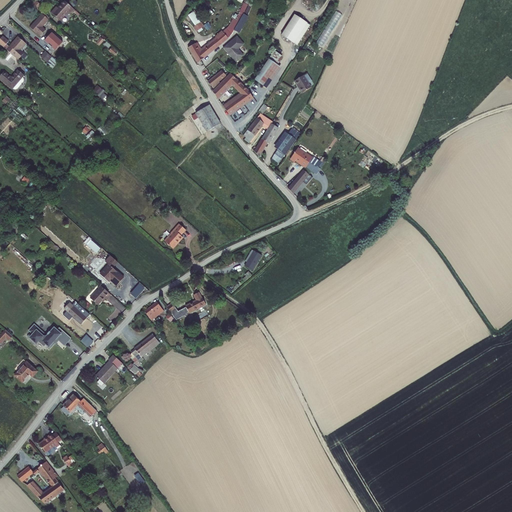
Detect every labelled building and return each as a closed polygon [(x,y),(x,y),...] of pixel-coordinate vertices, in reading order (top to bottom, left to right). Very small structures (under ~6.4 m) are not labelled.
[(55,9),(51,13),(61,22),(70,12),(72,14),(75,11),(64,1),(56,10),(55,9)] [(188,14),(198,30),(205,26),(196,10),(188,14)] [(335,11),(328,28),(334,30),(340,14),(335,11)] [(293,13),(279,33),(296,43),(309,22),(293,13)] [(41,14),(33,24),(44,33),(46,31),(43,28),(49,21),(41,14)] [(241,25),(236,22),(230,31),(235,34),(241,25)] [(33,24),(30,28),(37,34),(38,33),(41,36),(44,33),(33,24)] [(220,30),(213,35),(215,37),(221,32),(225,37),(228,32),(224,27),(220,31),(220,30)] [(323,47),(329,34),(323,31),(317,45),(323,47)] [(193,43),(187,47),(195,62),(225,37),(221,32),(215,37),(198,50),(196,48),(193,43)] [(52,33),(44,42),(56,51),(63,43),(52,33)] [(279,33),(279,34),(296,44),(296,43),(279,33)] [(2,34),(0,37),(0,43),(3,46),(9,40),(2,34)] [(213,35),(196,48),(198,50),(215,37),(213,35)] [(240,56),(234,48),(240,43),(234,36),(228,40),(231,44),(227,46),(232,53),(228,55),(233,62),(240,56)] [(18,37),(7,51),(18,61),(24,54),(21,51),(26,45),(18,37)] [(102,37),(96,42),(100,45),(105,40),(102,37)] [(228,40),(221,46),(228,55),(232,53),(227,46),(231,44),(228,40)] [(112,47),(109,50),(117,57),(120,54),(112,47)] [(270,50),(250,75),(259,82),(279,56),(270,50)] [(52,58),(45,51),(40,57),(47,63),(52,58)] [(220,69),(206,81),(212,88),(219,81),(219,80),(225,75),(220,69)] [(4,72),(0,76),(0,79),(12,90),(25,75),(18,70),(11,78),(4,72)] [(302,73),(293,79),(300,91),(309,86),(302,73)] [(212,89),(210,91),(216,97),(230,84),(237,90),(240,94),(223,108),(227,113),(249,93),(229,74),(212,89)] [(98,84),(93,90),(103,98),(108,93),(98,84)] [(237,90),(221,104),(223,108),(240,94),(237,90)] [(261,102),(256,109),(259,112),(265,104),(261,102)] [(218,123),(208,105),(194,112),(205,131),(218,123)] [(261,113),(259,115),(269,122),(270,119),(261,113)] [(248,131),(243,139),(247,143),(261,125),(265,129),(252,152),(258,155),(266,140),(268,141),(276,126),(269,122),(259,115),(258,114),(246,130),(248,131)] [(277,149),(270,159),(277,164),(294,138),(283,130),(272,146),(277,149)] [(296,147),(287,158),(293,162),(295,160),(302,165),(310,155),(296,147)] [(319,164),(317,162),(319,161),(310,154),(310,155),(302,165),(302,166),(306,168),(310,162),(313,164),(309,170),(313,173),(319,164)] [(303,168),(286,188),(291,193),(308,171),(303,168)] [(171,234),(163,242),(172,250),(183,237),(180,235),(185,229),(178,223),(170,233),(171,234)] [(246,259),(243,263),(250,267),(260,251),(251,246),(248,252),(249,253),(246,259)] [(107,264),(98,274),(107,282),(109,280),(115,286),(123,277),(112,267),(116,262),(109,255),(103,260),(107,264)] [(98,289),(92,295),(99,301),(103,298),(106,301),(111,295),(99,285),(97,288),(98,289)] [(172,317),(186,308),(187,310),(203,299),(199,292),(197,293),(193,288),(189,291),(193,296),(182,303),(183,304),(175,309),(170,301),(163,305),(164,306),(172,317)] [(92,295),(90,298),(97,304),(99,301),(92,295)] [(162,308),(162,307),(155,299),(143,309),(147,314),(154,309),(155,310),(158,307),(159,310),(162,308)] [(72,303),(71,304),(84,316),(88,312),(79,305),(77,307),(72,303)] [(65,307),(60,313),(66,319),(70,315),(78,322),(84,316),(71,304),(67,309),(65,307)] [(149,317),(159,310),(158,307),(155,310),(154,309),(147,314),(149,317)] [(39,333),(39,329),(31,323),(26,329),(30,332),(26,336),(33,342),(35,339),(41,344),(42,343),(47,346),(50,343),(49,342),(54,337),(57,339),(61,343),(67,336),(60,330),(59,331),(56,329),(55,330),(52,327),(49,331),(48,330),(45,333),(46,334),(45,335),(40,336),(39,335),(40,334),(39,333)] [(4,328),(0,332),(0,341),(5,336),(9,339),(13,335),(4,328)] [(133,347),(139,355),(142,359),(145,356),(143,352),(157,341),(151,332),(133,347)] [(88,347),(94,341),(87,334),(81,340),(88,347)] [(129,351),(135,359),(139,355),(133,347),(129,351)] [(91,374),(98,380),(111,366),(110,365),(116,358),(108,351),(102,357),(104,358),(91,374)] [(26,361),(14,374),(21,381),(29,373),(32,375),(36,370),(26,361)] [(135,375),(136,374),(138,372),(139,371),(140,371),(141,372),(141,371),(142,372),(143,372),(143,371),(144,371),(143,370),(140,368),(133,363),(132,364),(134,365),(132,367),(130,370),(135,374),(135,375)] [(84,409),(89,415),(95,409),(87,401),(84,403),(80,400),(72,393),(62,403),(69,410),(73,406),(80,413),(84,409)] [(60,445),(58,443),(62,440),(56,432),(53,435),(51,433),(45,438),(46,439),(39,444),(48,455),(49,455),(58,449),(57,448),(60,445)] [(102,443),(97,446),(101,451),(103,450),(106,454),(109,451),(102,443)] [(69,467),(73,464),(67,456),(63,459),(69,467)] [(17,477),(45,504),(66,488),(61,482),(42,496),(41,495),(43,492),(32,481),(30,482),(27,479),(32,475),(33,476),(37,473),(42,479),(45,477),(53,486),(58,483),(56,479),(58,477),(45,463),(34,471),(29,467),(17,477)] [(141,484),(145,481),(139,472),(134,475),(141,484)]
